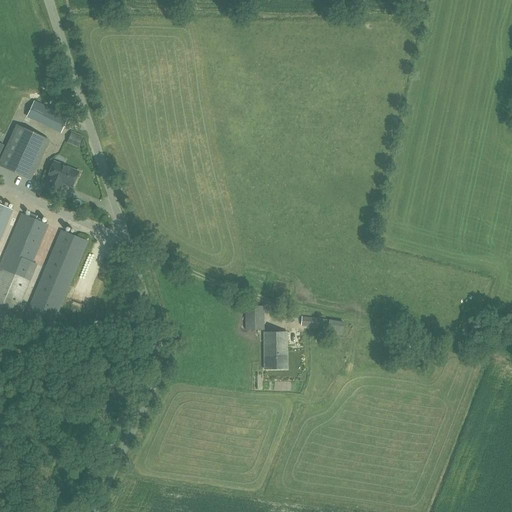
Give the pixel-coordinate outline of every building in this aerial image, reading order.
[(61,134),(69,118),(34,102),(27,118),(61,134)] [(0,158),(1,159),(0,161),(0,166),(31,181),(31,180),(49,141),(17,126),(7,147),(0,143),(0,158)] [(72,187),(78,173),(54,163),(48,177),(50,177),(46,186),(59,192),(63,183),(72,187)] [(30,281),(26,280),(49,226),(22,214),(0,267),(0,318),(13,324),(30,281)] [(24,319),(51,330),(56,317),(88,242),(61,231),(24,319)] [(246,307),(246,331),(264,330),(264,307),(264,306),(246,307)] [(350,327),(344,326),(344,323),(330,320),(314,317),(314,318),(302,317),(301,327),(312,328),(329,330),(328,333),(342,336),(348,337),(350,327)] [(288,369),(288,332),(264,333),(265,369),(265,370),(288,369)]
